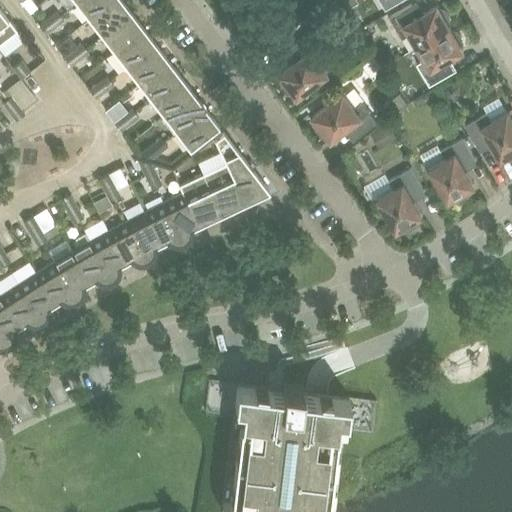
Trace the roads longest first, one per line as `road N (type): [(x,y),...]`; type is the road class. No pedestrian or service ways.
road 1 (residential): [(0,397),(138,341),(395,276)]
road 2 (residential): [(182,0),(395,276)]
road 3 (residential): [(395,276),(511,196)]
